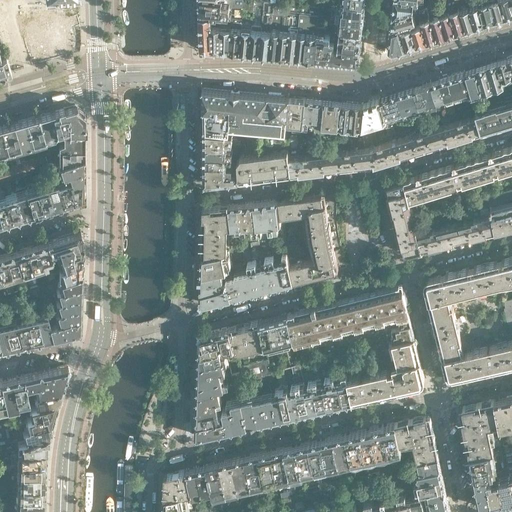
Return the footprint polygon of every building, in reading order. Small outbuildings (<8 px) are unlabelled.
[(243,0),(198,0),(199,5),(243,8),(243,0)] [(363,10),(365,0),(363,0),(340,0),(339,8),(363,10)] [(423,6),(423,0),(394,0),(393,15),(413,9),(423,6)] [(475,25),(469,6),(466,0),(455,0),(458,8),(459,8),(465,28),(466,28),(465,27),(473,25),(474,25),(475,25)] [(494,19),(489,0),(477,0),(478,2),(484,22),(494,19)] [(504,15),(500,0),(489,0),(494,19),(504,15)] [(511,13),(511,3),(511,0),(500,0),(504,15),(511,13)] [(285,14),(286,3),(273,1),(272,13),(285,14)] [(484,22),(478,2),(469,6),(475,25),(484,22)] [(229,18),(229,7),(199,5),(199,15),(210,14),(210,16),(221,17),(229,18)] [(362,20),(363,10),(339,8),(338,18),(362,20)] [(465,28),(459,8),(458,8),(440,13),(446,34),(447,34),(447,33),(455,31),(456,31),(456,30),(465,28)] [(393,15),(392,27),(400,28),(399,25),(416,20),(413,9),(393,15)] [(303,56),(307,12),(301,11),(300,13),(295,12),(295,15),(299,15),(298,30),(298,31),(295,56),(303,56)] [(316,40),(317,26),(318,13),(307,12),(303,56),(314,57),(316,40)] [(446,34),(440,13),(430,16),(437,37),(446,34)] [(210,25),(210,16),(210,14),(199,15),(201,46),(201,47),(211,48),(210,25)] [(437,37),(430,16),(420,20),(421,23),(422,23),(427,40),(437,37)] [(361,30),(362,20),(338,18),(335,17),(334,27),(339,28),(361,30)] [(427,40),(422,23),(421,23),(412,26),(417,43),(427,40)] [(230,49),(231,27),(210,25),(211,48),(220,49),(230,49)] [(417,43),(412,26),(401,30),(406,46),(407,46),(416,43),(417,43)] [(239,50),(241,28),(231,27),(230,49),(239,50)] [(401,30),(400,28),(392,27),(391,29),(392,29),(391,31),(391,32),(390,48),(389,48),(393,51),(393,50),(406,46),(406,47),(406,46),(401,30)] [(249,51),(251,29),(241,28),(239,50),(249,51)] [(277,54),(279,29),(271,28),(271,31),(269,53),(277,54)] [(360,41),(361,30),(339,28),(337,39),(360,41)] [(259,52),(261,30),(251,29),(249,51),(259,52)] [(286,55),(288,30),(279,29),(277,54),(286,55)] [(269,53),(271,31),(261,30),(259,52),(269,53)] [(295,56),(298,31),(288,30),(286,55),(295,56)] [(358,59),(359,52),(336,49),(336,50),(333,49),(333,41),(329,41),(329,35),(321,34),(320,40),(316,40),(314,57),(355,61),(358,59)] [(359,52),(360,41),(337,39),(336,49),(359,52)] [(9,64),(5,54),(1,55),(0,54),(0,73),(11,71),(9,64)] [(508,77),(507,74),(511,73),(507,57),(498,60),(498,59),(497,60),(495,61),(489,62),(488,62),(486,63),(484,64),(479,66),(476,66),(465,70),(464,70),(456,73),(462,92),(467,91),(467,94),(504,83),(503,79),(508,77)] [(462,92),(456,73),(448,75),(449,79),(454,95),(462,92)] [(454,95),(449,79),(448,75),(439,78),(445,97),(447,101),(448,107),(457,104),(454,95)] [(445,97),(439,78),(431,81),(430,81),(422,83),(428,103),(445,97)] [(428,103),(422,83),(414,86),(420,105),(428,103)] [(420,105),(414,86),(406,89),(412,108),(420,105)] [(204,128),(227,130),(262,133),(286,132),(287,121),(289,95),(288,95),(284,95),(280,94),(269,93),(267,93),(240,91),(240,90),(231,89),(231,90),(229,90),(204,87),(202,87),(202,88),(202,89),(203,106),(203,108),(204,123),(204,126),(204,128)] [(412,108),(406,89),(397,91),(403,111),(412,108)] [(403,111),(397,91),(389,94),(395,113),(403,111)] [(395,113),(389,94),(380,97),(386,116),(395,113)] [(303,122),(306,97),(289,95),(287,121),(303,122)] [(477,114),(481,130),(511,120),(511,95),(474,107),(477,114)] [(386,116),(380,97),(380,96),(371,99),(369,100),(363,102),(362,102),(342,100),(340,124),(360,126),(361,125),(369,123),(370,125),(379,122),(379,120),(386,118),(386,116)] [(312,119),(314,98),(314,97),(306,97),(303,122),(303,124),(308,125),(309,119),(312,119)] [(320,132),(323,98),(314,98),(312,119),(316,119),(315,132),(320,132)] [(329,133),(332,99),(323,98),(320,132),(322,132),(322,133),(329,133)] [(340,124),(342,100),(332,99),(329,133),(339,133),(340,124)] [(448,107),(447,101),(444,102),(444,104),(438,106),(439,110),(448,107)] [(84,129),(84,112),(74,105),(65,107),(69,120),(69,129),(84,129)] [(69,129),(69,120),(65,107),(45,113),(44,113),(40,114),(39,114),(46,136),(56,133),(56,132),(62,130),(63,134),(69,134),(69,129)] [(46,136),(39,114),(39,115),(38,115),(27,118),(35,142),(47,138),(46,136)] [(481,130),(477,114),(438,126),(443,142),(481,130)] [(35,142),(27,118),(15,121),(22,145),(35,142)] [(22,145),(15,121),(1,125),(8,149),(13,164),(25,160),(21,146),(22,145)] [(0,151),(8,149),(1,125),(0,125),(0,151)] [(395,131),(393,125),(386,127),(388,133),(395,131)] [(443,142),(438,126),(396,139),(400,155),(443,142)] [(385,134),(384,127),(376,129),(378,136),(385,134)] [(227,133),(227,130),(204,128),(204,136),(232,137),(232,133),(227,133)] [(84,155),(84,129),(69,129),(69,134),(63,134),(63,141),(61,142),(61,163),(84,155)] [(232,143),(232,137),(204,136),(204,144),(228,145),(228,142),(232,143)] [(400,155),(396,139),(373,146),(371,146),(331,151),(333,167),(358,164),(358,165),(359,165),(373,164),(374,163),(375,162),(400,155)] [(228,149),(228,145),(204,144),(204,154),(232,154),(232,149),(228,149)] [(511,167),(511,151),(510,146),(474,157),(480,177),(511,167)] [(291,172),(289,156),(288,149),(262,153),(265,176),(291,172)] [(333,167),(331,151),(289,156),(291,172),(333,167)] [(265,176),(262,153),(241,155),(237,160),(238,162),(238,170),(238,179),(239,179),(265,176)] [(0,181),(16,176),(48,166),(44,154),(25,160),(13,164),(1,168),(0,168),(0,181)] [(238,162),(237,160),(237,154),(232,154),(204,154),(204,161),(204,162),(228,162),(228,158),(232,159),(232,162),(238,162)] [(84,166),(84,155),(61,163),(59,163),(62,172),(70,170),(84,166)] [(473,180),(480,177),(474,157),(404,179),(410,201),(418,199),(419,201),(474,184),(473,180)] [(232,170),(232,165),(228,165),(228,162),(204,162),(204,163),(204,170),(204,171),(232,170)] [(84,195),(84,166),(70,170),(72,176),(67,178),(74,200),(84,197),(84,195)] [(238,179),(238,170),(232,170),(204,171),(204,172),(204,180),(204,181),(206,183),(207,183),(238,179)] [(74,200),(67,178),(57,181),(64,203),(74,200)] [(410,201),(404,179),(386,184),(385,185),(385,186),(391,211),(390,211),(390,212),(392,219),(413,213),(410,201)] [(64,203),(57,181),(57,180),(46,184),(54,207),(64,203)] [(54,207),(46,184),(36,187),(44,210),(54,207)] [(44,210),(36,187),(26,190),(34,213),(44,210)] [(511,187),(486,195),(490,209),(491,214),(495,229),(495,230),(511,225),(511,187)] [(34,213),(26,190),(16,193),(23,216),(34,213)] [(23,216),(16,193),(5,196),(13,219),(23,216)] [(328,219),(326,202),(323,202),(322,193),(278,198),(280,214),(308,211),(308,213),(304,213),(307,235),(331,231),(329,221),(328,221),(328,219)] [(13,219),(5,196),(0,197),(0,217),(2,223),(13,219)] [(281,221),(280,214),(278,198),(270,199),(274,228),(278,228),(277,222),(281,221)] [(274,228),(270,199),(262,200),(264,223),(268,223),(269,229),(274,228)] [(264,223),(262,200),(254,201),(257,230),(261,230),(261,223),(264,223)] [(257,230),(254,201),(245,202),(248,225),(252,224),(253,231),(257,230)] [(248,225),(245,202),(238,203),(240,228),(241,230),(245,230),(245,225),(248,225)] [(240,228),(238,203),(237,203),(229,204),(231,225),(236,224),(236,228),(240,228)] [(231,226),(231,225),(229,204),(203,206),(203,218),(203,224),(202,254),(225,250),(230,249),(231,226)] [(422,247),(418,232),(413,213),(392,219),(394,225),(394,226),(395,226),(402,251),(402,252),(403,252),(422,247)] [(495,229),(491,214),(486,215),(485,213),(482,214),(482,216),(468,219),(468,217),(464,218),(465,220),(451,224),(453,231),(462,229),(464,237),(495,229)] [(464,237),(462,229),(453,231),(451,224),(451,222),(447,223),(447,225),(428,229),(427,227),(423,228),(424,230),(418,232),(422,247),(464,237)] [(82,248),(83,232),(80,230),(46,240),(49,249),(59,246),(62,254),(82,248)] [(336,269),(334,260),(336,259),(332,242),(330,238),(332,237),(331,231),(307,235),(312,255),(316,254),(316,256),(302,259),(301,257),(297,258),(298,260),(289,262),(293,279),(336,269)] [(51,254),(49,249),(46,240),(36,243),(43,264),(47,263),(46,260),(50,259),(51,254)] [(43,264),(36,243),(26,247),(33,268),(43,264)] [(33,268),(26,247),(16,250),(23,271),(33,268)] [(82,248),(62,254),(59,255),(63,265),(82,259),(82,248)] [(23,271),(16,250),(6,253),(13,274),(23,271)] [(232,258),(231,253),(225,254),(225,250),(202,254),(202,255),(202,263),(232,258)] [(13,274),(6,253),(0,254),(0,270),(2,277),(13,274)] [(293,279),(289,262),(286,253),(282,254),(284,259),(279,260),(284,282),(293,279)] [(511,325),(508,327),(503,307),(505,307),(503,300),(511,298),(511,255),(511,256),(510,256),(509,257),(490,262),(488,262),(487,262),(486,262),(485,262),(483,263),(482,263),(481,264),(462,269),(460,269),(459,269),(457,269),(455,270),(454,270),(453,271),(428,277),(428,278),(427,278),(426,278),(425,279),(425,280),(424,280),(424,281),(424,282),(424,283),(428,300),(427,301),(426,302),(427,303),(427,304),(427,305),(428,305),(429,305),(434,324),(434,325),(434,326),(434,328),(434,329),(435,331),(436,333),(441,351),(439,352),(439,353),(439,354),(439,355),(440,356),(442,356),(446,373),(447,374),(448,375),(448,376),(449,376),(450,376),(451,377),(452,376),(452,377),(480,371),(481,371),(482,371),(483,371),(484,370),(503,365),(505,366),(506,365),(508,365),(510,365),(511,364),(511,363),(511,325)] [(284,282),(279,260),(274,262),(273,256),(269,257),(275,284),(284,282)] [(275,284),(269,257),(265,258),(266,264),(261,265),(267,286),(275,284)] [(228,267),(227,263),(233,262),(232,258),(202,263),(201,271),(201,272),(223,268),(228,267)] [(82,270),(82,259),(63,265),(59,266),(63,276),(82,270)] [(267,286),(261,265),(257,266),(256,261),(251,262),(258,288),(267,286)] [(258,288),(251,262),(247,263),(249,268),(244,270),(249,290),(258,288)] [(225,276),(223,268),(201,272),(201,273),(201,277),(201,280),(201,281),(222,276),(223,276),(225,276)] [(81,281),(81,277),(82,270),(63,276),(59,277),(61,282),(59,283),(60,287),(81,281)] [(249,290),(244,270),(235,272),(236,273),(235,273),(240,293),(249,290)] [(240,293),(235,273),(228,275),(230,283),(229,283),(231,295),(240,293)] [(201,291),(227,283),(226,280),(224,280),(223,276),(222,276),(201,281),(201,291)] [(81,292),(81,281),(60,287),(59,288),(60,293),(58,294),(60,298),(81,292)] [(41,293),(38,283),(29,286),(31,296),(41,293)] [(231,295),(229,283),(227,283),(201,291),(200,300),(203,302),(225,296),(230,295),(231,295)] [(414,336),(405,299),(407,299),(407,298),(405,288),(404,287),(400,288),(399,284),(338,299),(316,305),(316,304),(315,304),(312,305),(312,306),(287,312),(294,341),(395,316),(397,326),(386,329),(389,342),(414,336)] [(81,292),(60,298),(59,299),(61,305),(58,306),(59,309),(81,303),(81,292)] [(508,327),(511,325),(511,298),(503,300),(505,307),(503,307),(508,327)] [(81,315),(81,303),(59,309),(57,310),(59,315),(57,315),(58,320),(59,320),(81,315)] [(53,336),(49,322),(46,312),(36,314),(43,339),(53,336)] [(294,341),(287,312),(258,319),(264,343),(266,348),(294,341)] [(43,339),(36,314),(26,316),(33,341),(43,339)] [(80,328),(81,315),(59,320),(58,320),(49,322),(53,336),(78,331),(80,328)] [(33,341),(26,316),(16,318),(22,343),(33,341)] [(22,343),(16,318),(5,321),(12,345),(22,343)] [(264,343),(258,319),(229,326),(235,349),(236,351),(244,349),(245,351),(256,348),(256,346),(264,343)] [(12,345),(5,321),(0,321),(0,342),(1,348),(12,345)] [(235,349),(229,326),(219,328),(222,339),(222,343),(223,346),(225,348),(229,347),(230,351),(235,349)] [(222,339),(219,328),(208,331),(201,333),(199,336),(199,345),(222,339)] [(425,378),(416,341),(416,340),(416,339),(416,338),(415,338),(415,337),(414,336),(389,342),(392,354),(396,353),(399,366),(395,366),(395,368),(387,370),(387,368),(381,370),(381,368),(376,369),(381,394),(383,393),(384,393),(385,392),(404,388),(405,388),(406,388),(407,388),(408,388),(408,387),(421,384),(421,383),(422,383),(423,382),(424,382),(424,381),(424,380),(424,379),(424,378),(425,378)] [(220,349),(219,344),(222,343),(222,339),(199,345),(199,354),(220,349)] [(225,357),(224,353),(221,354),(220,349),(199,354),(199,355),(198,364),(225,357)] [(309,368),(318,366),(343,360),(342,354),(339,354),(283,368),(286,381),(295,379),(293,373),(301,371),(302,375),(310,373),(309,368)] [(224,367),(223,362),(226,361),(225,357),(198,364),(198,373),(224,367)] [(264,374),(268,373),(272,372),(268,358),(239,365),(240,371),(221,377),(198,383),(197,392),(219,386),(232,383),(237,381),(243,380),(253,377),(258,376),(264,374)] [(65,376),(68,366),(66,364),(23,374),(26,385),(37,382),(65,376)] [(221,377),(220,372),(225,370),(224,367),(198,373),(198,383),(221,377)] [(381,394),(376,369),(371,370),(371,372),(352,376),(351,374),(347,375),(352,400),(353,399),(354,400),(355,400),(356,399),(357,399),(357,398),(376,394),(378,394),(379,394),(380,394),(381,394)] [(352,400),(347,375),(346,372),(342,373),(344,378),(338,379),(343,402),(352,400)] [(29,398),(26,385),(23,374),(12,376),(17,401),(29,398)] [(343,402),(338,379),(334,380),(333,375),(329,376),(335,403),(343,402)] [(17,401),(12,376),(1,378),(7,406),(18,403),(17,401)] [(60,389),(65,376),(37,382),(39,394),(60,389)] [(335,403),(329,376),(325,377),(326,382),(322,383),(327,405),(335,403)] [(327,405),(322,383),(317,384),(316,379),(312,380),(318,407),(327,405)] [(318,407),(312,380),(308,381),(310,386),(305,387),(310,409),(318,407)] [(310,409),(305,387),(301,388),(300,383),(295,384),(302,411),(310,409)] [(295,384),(291,385),(292,390),(288,391),(294,413),(302,411),(295,384)] [(221,396),(219,386),(197,392),(197,402),(221,396)] [(294,413),(288,391),(285,391),(284,387),(279,388),(286,415),(294,413)] [(286,415),(279,388),(275,388),(276,394),(273,395),(277,417),(286,415)] [(57,399),(60,389),(39,394),(36,395),(38,404),(57,399)] [(277,417),(273,395),(272,394),(253,398),(258,421),(268,419),(277,417)] [(218,406),(217,401),(222,400),(221,396),(197,402),(197,412),(218,406)] [(258,421),(253,398),(253,396),(241,398),(247,424),(258,421)] [(511,422),(511,421),(506,396),(494,399),(499,422),(500,426),(511,422)] [(247,424),(241,398),(226,402),(228,407),(223,408),(224,411),(225,415),(228,428),(247,424)] [(54,410),(57,399),(38,404),(30,406),(33,416),(54,410)] [(499,422),(494,399),(459,407),(464,430),(491,424),(499,422)] [(225,415),(224,411),(219,412),(218,406),(197,412),(196,422),(225,415)] [(51,420),(54,410),(33,416),(27,417),(29,427),(51,420)] [(438,453),(430,413),(395,421),(400,444),(410,442),(414,458),(438,453)] [(228,428),(225,415),(196,422),(196,432),(199,435),(217,430),(228,428)] [(49,432),(51,420),(29,427),(24,428),(27,438),(49,432)] [(401,449),(400,444),(395,421),(383,424),(389,452),(401,449)] [(0,445),(11,442),(8,432),(6,422),(0,423),(0,445)] [(389,452),(383,424),(370,426),(370,427),(376,455),(389,452)] [(493,436),(491,424),(464,430),(467,442),(493,436)] [(376,455),(370,427),(358,429),(364,457),(376,455)] [(364,457),(358,429),(346,432),(352,460),(364,457)] [(46,447),(48,438),(49,432),(27,438),(16,440),(17,445),(22,445),(22,448),(46,447)] [(352,460),(346,432),(333,435),(340,463),(352,460)] [(340,463),(333,435),(321,438),(327,465),(340,463)] [(496,449),(493,436),(467,442),(469,455),(491,450),(496,449)] [(327,465),(321,438),(309,440),(315,468),(316,473),(324,471),(328,470),(327,465)] [(315,468),(309,440),(296,443),(302,471),(315,468)] [(302,471),(296,443),(284,446),(291,475),(291,478),(303,475),(302,471)] [(291,475),(284,446),(271,449),(277,478),(291,475)] [(45,459),(46,447),(22,448),(18,449),(17,449),(17,455),(19,455),(19,460),(45,459)] [(277,478),(271,449),(258,452),(264,481),(277,478)] [(493,462),(491,450),(469,455),(471,463),(472,466),(493,462)] [(264,481),(258,452),(245,455),(252,484),(264,481)] [(440,463),(438,453),(414,458),(413,459),(414,463),(416,462),(417,468),(440,463)] [(252,484),(245,455),(232,457),(239,487),(252,484)] [(239,487),(232,457),(219,460),(226,490),(239,487)] [(44,471),(45,459),(19,460),(16,461),(16,466),(19,467),(19,472),(44,471)] [(226,490),(219,460),(206,463),(212,488),(213,493),(226,490)] [(494,472),(493,467),(495,467),(493,462),(472,466),(474,477),(485,474),(494,472)] [(212,488),(206,463),(197,465),(202,490),(212,488)] [(442,473),(440,463),(417,468),(419,478),(442,473)] [(203,495),(197,466),(164,473),(164,497),(182,493),(191,491),(193,497),(203,495)] [(406,472),(405,466),(393,469),(394,474),(398,474),(405,472),(406,472)] [(132,511),(133,474),(133,473),(133,472),(132,472),(132,471),(131,471),(130,470),(129,470),(128,470),(127,470),(126,471),(125,471),(125,472),(124,473),(123,511),(132,511)] [(511,483),(510,472),(509,470),(503,472),(503,474),(504,478),(500,479),(498,480),(499,481),(492,482),(491,479),(486,480),(492,504),(509,500),(511,500),(511,499),(511,483)] [(44,483),(44,471),(19,472),(16,472),(16,477),(19,477),(19,483),(44,483)] [(411,498),(409,490),(405,472),(398,474),(401,489),(402,493),(405,511),(413,511),(411,498)] [(445,483),(442,473),(419,478),(421,488),(426,487),(445,483)] [(401,489),(398,474),(394,474),(390,475),(390,481),(396,480),(398,490),(401,489)] [(492,504),(486,480),(485,474),(474,477),(477,491),(478,496),(479,504),(479,505),(482,506),(490,505),(492,504)] [(330,482),(318,484),(320,490),(323,490),(332,488),(330,482)] [(44,495),(44,483),(19,483),(16,483),(16,488),(18,488),(18,494),(44,495)] [(446,492),(445,483),(426,487),(428,496),(446,492)] [(448,502),(446,492),(428,496),(430,506),(448,502)] [(185,503),(182,493),(164,497),(163,507),(185,503)] [(405,511),(402,493),(397,494),(398,499),(395,500),(397,511),(405,511)] [(43,507),(44,495),(18,494),(16,494),(15,499),(18,500),(18,505),(43,507)] [(397,511),(395,500),(391,501),(389,496),(385,497),(388,511),(397,511)] [(426,511),(425,507),(423,496),(411,498),(413,511),(426,511)] [(388,511),(385,497),(381,498),(382,503),(378,504),(379,511),(388,511)] [(379,511),(378,504),(374,505),(373,499),(369,500),(370,511),(379,511)] [(370,511),(369,500),(364,501),(365,507),(362,507),(362,511),(370,511)] [(267,509),(266,502),(259,503),(261,510),(267,509)] [(448,511),(450,510),(448,502),(430,506),(425,507),(426,511),(448,511)] [(186,511),(185,503),(163,507),(163,511),(186,511)] [(261,510),(259,503),(248,505),(249,510),(249,511),(258,511),(261,511),(261,510)] [(362,511),(362,507),(358,508),(357,503),(353,504),(354,511),(362,511)]
